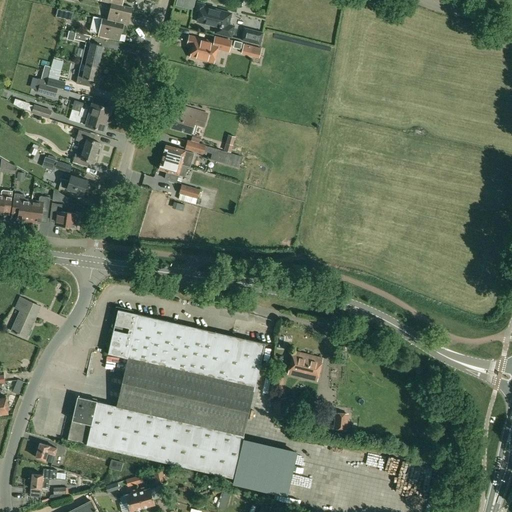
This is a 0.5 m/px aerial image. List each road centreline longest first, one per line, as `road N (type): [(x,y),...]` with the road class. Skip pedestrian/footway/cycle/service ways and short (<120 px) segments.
road 1 (unknown): [(40,368),(391,478)]
road 2 (tertiary): [(511,381),(453,361),(362,309),(183,274)]
road 3 (unclassified): [(95,245),(165,0)]
road 4 (unclassified): [(0,480),(44,359),(82,305),(92,261)]
